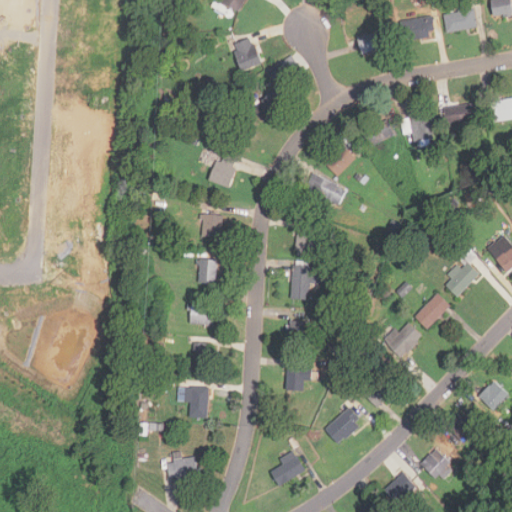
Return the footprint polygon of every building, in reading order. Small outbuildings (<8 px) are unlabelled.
[(245,0),(223,0),(222,2),(239,11),(245,0)] [(511,14),(511,4),(511,0),(492,0),(494,17),(511,14)] [(448,33),(478,27),(474,8),(444,13),(448,33)] [(399,23),(404,42),(431,35),(426,15),(399,23)] [(363,55),(382,49),(378,32),(358,38),(363,55)] [(254,38),(234,43),(241,70),(260,65),(254,38)] [(290,75),(281,62),(269,71),(278,83),(290,75)] [(266,122),(288,98),(277,87),(254,110),(266,122)] [(511,97),(486,101),(488,122),(511,119),(511,97)] [(478,122),(477,104),(444,107),(446,125),(478,122)] [(415,142),(434,138),(430,114),(411,117),(415,142)] [(395,136),(387,118),(361,129),(369,147),(395,136)] [(356,158),(342,145),(325,164),(339,177),(356,158)] [(211,181),(229,188),(239,161),(220,154),(211,181)] [(348,187),(310,175),(302,201),(318,206),(321,197),(342,205),(348,187)] [(202,238),(220,238),(220,215),(202,215),(202,238)] [(318,255),(318,221),(297,221),(297,255),(318,255)] [(489,245),(506,275),(511,271),(511,241),(508,234),(489,245)] [(198,283),(217,283),(217,259),(198,259),(198,283)] [(311,298),(311,265),(303,265),(303,262),(293,262),(293,298),(311,298)] [(448,274),(453,278),(446,285),(458,296),(480,274),(468,262),(461,269),(457,265),(448,274)] [(450,305),(438,293),(415,316),(428,328),(450,305)] [(214,306),(191,304),(190,323),(213,325),(214,306)] [(311,346),(311,321),(290,321),(290,346),(311,346)] [(424,335),(409,322),(399,333),(394,329),(383,340),(403,358),(424,335)] [(211,375),(212,342),(194,342),(193,375),(211,375)] [(312,366),(287,366),(287,391),(305,391),(305,381),(312,381),(312,366)] [(378,408),(402,382),(389,370),(365,395),(378,408)] [(509,396),(495,381),(480,395),(494,410),(509,396)] [(209,417),(209,387),(186,387),(186,400),(190,400),(190,417),(209,417)] [(325,428),(338,443),(362,422),(349,407),(325,428)] [(448,428),(463,443),(479,426),(464,412),(448,428)] [(436,477),(451,462),(437,447),(421,463),(436,477)] [(182,457),(182,451),(174,451),(174,462),(168,462),(168,477),(196,477),(196,457),(182,457)] [(280,485),(305,470),(294,451),(281,458),(284,463),(272,471),(280,485)] [(416,488),(405,472),(385,487),(396,503),(416,488)] [(379,511),(371,502),(360,511),(379,511)]
